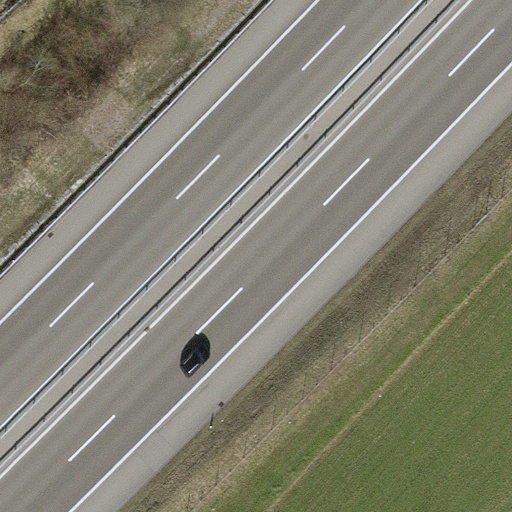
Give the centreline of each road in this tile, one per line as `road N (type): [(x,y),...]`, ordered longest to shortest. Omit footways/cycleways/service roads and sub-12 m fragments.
road 1 (motorway): [(21,511),(511,13)]
road 2 (motorway): [(373,0),(0,378)]
